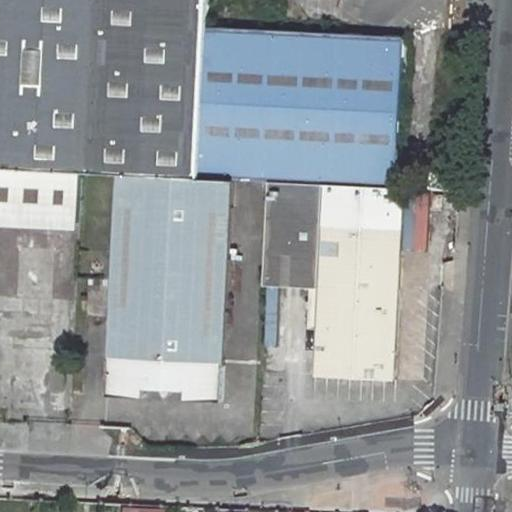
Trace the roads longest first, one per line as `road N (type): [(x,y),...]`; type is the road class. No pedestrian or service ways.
road 1 (residential): [(0,465),(221,480),(419,453),(479,456)]
road 2 (tertiary): [(510,0),(479,456)]
